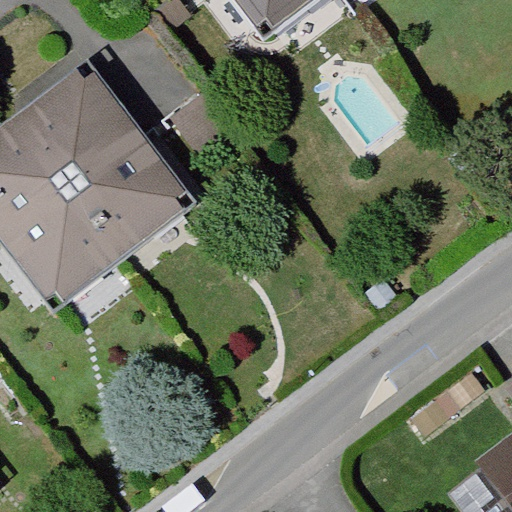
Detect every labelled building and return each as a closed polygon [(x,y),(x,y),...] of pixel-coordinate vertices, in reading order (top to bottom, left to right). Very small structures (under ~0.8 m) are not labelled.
[(237,0),(272,46),(332,0),(237,0)] [(201,205),(91,65),(0,136),(0,238),(60,315),(201,205)] [(478,404),(457,377),(400,421),(421,448),(478,404)] [(511,390),(496,403),(511,422),(511,390)] [(511,511),(511,449),(433,508),(435,511),(511,511)]
